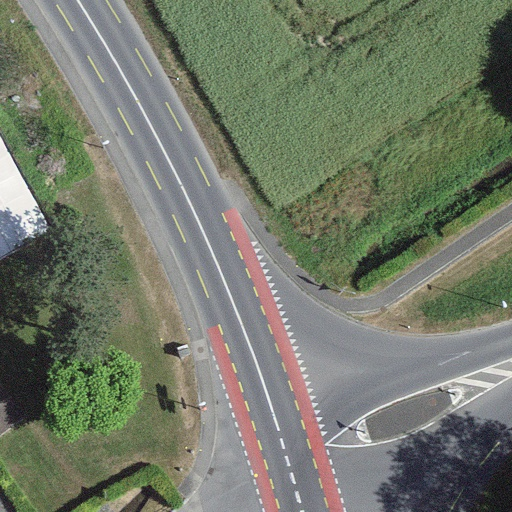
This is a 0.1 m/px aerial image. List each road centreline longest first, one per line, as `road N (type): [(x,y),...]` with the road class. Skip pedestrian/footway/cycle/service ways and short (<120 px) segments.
road 1 (primary): [(77,0),(196,217),(289,465)]
road 2 (secondary): [(511,371),(289,465)]
